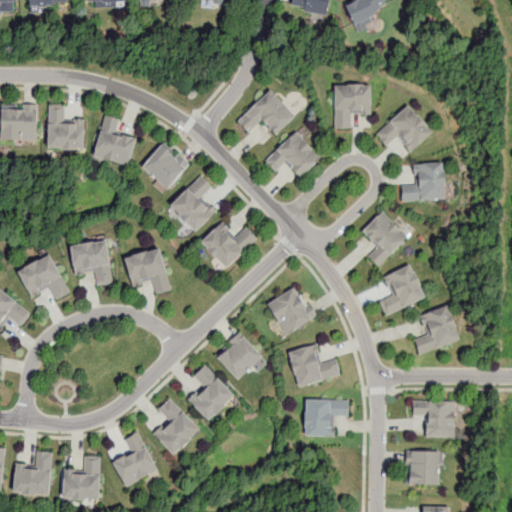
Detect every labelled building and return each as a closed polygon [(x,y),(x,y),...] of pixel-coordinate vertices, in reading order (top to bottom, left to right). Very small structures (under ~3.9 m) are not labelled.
[(0,0),(16,0),(17,1),(14,1),(15,10),(1,11),(0,2),(0,0)] [(67,0),(67,1),(53,2),(54,5),(39,6),(40,12),(30,12),(29,0),(67,0)] [(125,0),(118,1),(118,7),(95,8),(95,1),(89,1),(88,0),(125,0)] [(223,0),(223,8),(202,6),(202,0),(223,0)] [(329,0),(326,15),(303,11),(303,8),(292,6),(293,0),(329,0)] [(348,0),(391,0),(392,1),(387,3),(388,6),(374,12),(375,14),(371,17),(373,21),(366,24),(368,28),(356,33),(342,3),(348,0)] [(371,115),(371,85),(334,85),(334,129),(352,129),(352,115),(371,115)] [(271,90),(238,121),(249,133),(262,121),(276,136),(296,117),(271,90)] [(1,140),(38,140),(38,103),(1,103),(1,140)] [(48,149),(84,150),(85,119),(66,119),(67,104),(49,104),(48,149)] [(408,106),(376,134),(387,147),(397,139),(410,153),(433,134),(408,106)] [(120,119),(104,116),(95,159),(130,166),(136,139),(117,135),(120,119)] [(266,161),(277,173),(286,164),(300,179),(321,159),(296,133),(266,161)] [(142,167),(166,190),(189,166),(165,143),(142,167)] [(446,200),(445,163),(412,164),(413,184),(401,185),(401,202),(446,200)] [(170,206),(194,233),(217,213),(204,198),(213,189),(202,177),(170,206)] [(376,247),(367,256),(379,267),(409,237),(383,210),(361,232),(376,247)] [(201,244),(226,271),(258,240),(246,228),(236,238),(222,224),(201,244)] [(108,241),(70,247),(74,275),(94,273),(96,287),(113,285),(108,241)] [(126,258),(132,287),(153,283),(156,294),(171,291),(162,250),(126,258)] [(32,298),(50,289),(56,299),(70,292),(51,253),(18,269),(32,298)] [(412,265),(383,277),(391,297),(380,301),(386,316),(426,299),(412,265)] [(266,304),(286,336),(317,318),(298,285),(266,304)] [(0,328),(8,318),(21,327),(32,312),(0,288),(0,328)] [(449,306),(420,315),(427,336),(414,340),(419,355),(460,342),(449,306)] [(214,355),(239,380),(263,355),(239,331),(214,355)] [(288,351),(297,387),(341,376),(337,359),(324,362),(319,343),(288,351)] [(187,399),(210,421),(236,394),(205,363),(192,376),(200,385),(187,399)] [(201,429),(171,397),(157,411),(166,420),(153,432),(174,454),(201,429)] [(305,399),(304,436),(335,437),(336,417),(349,417),(349,400),(305,399)] [(425,417),(425,438),(454,438),(454,402),(412,402),(412,417),(425,417)] [(125,487),(159,472),(140,431),(122,439),(128,452),(112,460),(125,487)] [(13,494),(50,496),(53,452),(36,451),(36,463),(16,461),(13,494)] [(405,484),(439,485),(439,451),(405,451),(405,484)] [(101,456),(83,457),(83,469),(63,469),(64,502),(101,502),(101,456)]
